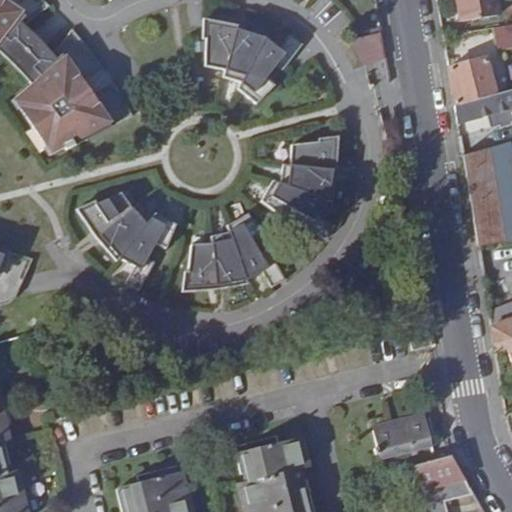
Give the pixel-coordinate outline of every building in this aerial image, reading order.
[(455,0),(459,20),(494,16),(491,0),(455,0)] [(0,54),(21,77),(27,86),(29,88),(13,102),(48,153),(59,147),(61,150),(62,152),(108,129),(89,96),(81,86),(50,48),(27,26),(0,3),(0,54)] [(235,90),(254,105),(273,85),(264,78),(274,64),(281,70),(301,44),(288,34),(277,49),(263,38),(232,29),(203,23),(203,40),(204,60),(224,68),(222,73),(237,84),(235,90)] [(511,24),(495,27),(498,51),(511,47),(511,24)] [(361,66),(388,59),(382,33),(354,40),(361,66)] [(448,67),(454,104),(495,92),(485,55),(448,67)] [(48,153),(13,102),(29,88),(27,86),(9,102),(27,129),(46,157),(61,150),(59,147),(48,153)] [(454,104),(457,122),(463,121),(499,110),(511,105),(511,90),(511,88),(495,92),(454,104)] [(511,105),(499,110),(463,121),(467,133),(511,119),(511,105)] [(315,216),(325,201),(330,171),(332,140),(289,145),(287,166),(280,164),(276,183),(270,181),(258,202),(280,217),(285,207),(301,216),(296,223),(324,240),(333,226),(315,216)] [(497,145),(511,225),(511,224),(511,157),(509,141),(497,145)] [(462,156),(477,245),(511,239),(511,234),(511,225),(497,145),(462,156)] [(131,269),(121,285),(135,293),(151,264),(143,261),(152,245),(162,251),(173,227),(151,215),(147,220),(134,206),(129,210),(117,194),(78,212),(95,238),(115,260),(131,269)] [(207,238),(208,244),(187,246),(182,289),(213,287),(243,281),(260,272),(269,288),(283,280),(266,252),(259,257),(250,242),(260,236),(245,214),(223,227),(226,233),(207,238)] [(0,333),(0,342),(41,333),(36,305),(0,314),(0,328),(1,334),(0,333)] [(488,316),(490,327),(506,321),(501,311),(488,316)] [(490,327),(494,353),(504,349),(511,346),(511,318),(506,321),(490,327)] [(426,326),(407,331),(411,350),(430,346),(426,326)] [(375,433),(381,461),(432,449),(424,421),(375,433)] [(0,511),(22,511),(12,471),(4,473),(0,459),(0,444),(5,443),(0,423),(0,511)] [(307,511),(297,470),(306,469),(298,438),(240,452),(247,482),(238,484),(244,511),(307,511)] [(417,486),(460,474),(449,456),(411,466),(417,486)] [(190,511),(181,471),(113,487),(118,511),(190,511)] [(433,498),(469,488),(460,474),(417,486),(421,501),(433,498)] [(437,511),(433,498),(421,501),(424,511),(437,511)]
